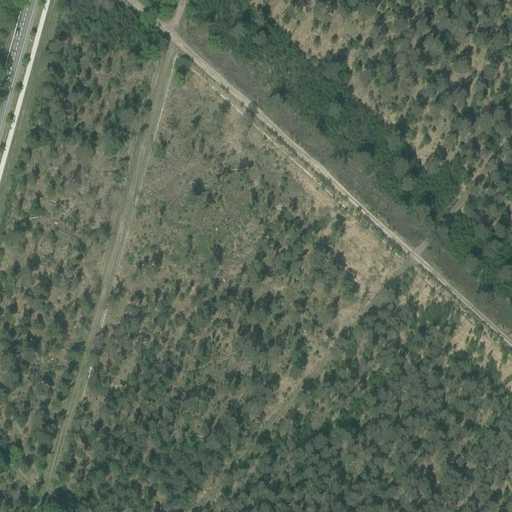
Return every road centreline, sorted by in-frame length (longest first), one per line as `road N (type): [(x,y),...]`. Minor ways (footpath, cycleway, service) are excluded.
road 1 (track): [(181,0),(41,496)]
road 2 (track): [(131,0),(511,347)]
road 3 (track): [(203,511),(511,139)]
